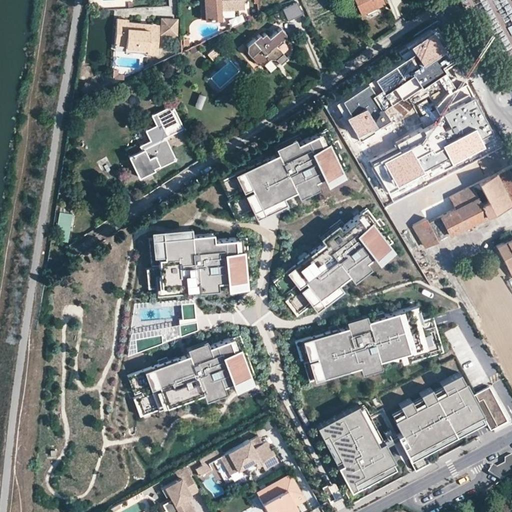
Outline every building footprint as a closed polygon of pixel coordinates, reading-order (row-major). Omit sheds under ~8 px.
[(203,0),(204,18),(220,17),(220,9),(241,8),(240,0),(203,0)] [(353,0),(359,12),(377,4),(382,2),(381,0),(353,0)] [(302,12),(297,1),(282,8),(287,20),(302,12)] [(139,28),(140,23),(127,22),(127,20),(116,19),(113,40),(124,41),(124,46),(156,49),(157,29),(139,28)] [(176,21),(161,21),(161,36),(176,36),(176,21)] [(246,44),(245,52),(255,63),(263,64),(269,59),(267,56),(270,53),(275,58),(275,60),(282,54),(277,48),(283,43),(280,40),(284,36),(284,34),(279,27),(268,37),(265,32),(260,35),(258,33),(246,44)] [(461,76),(435,36),(412,49),(416,56),(346,103),(353,117),(349,120),(359,139),(391,122),(384,111),(408,98),(424,130),(396,144),(399,151),(372,164),(391,199),(486,148),(484,144),(495,138),(461,76)] [(197,92),(194,104),(200,106),(204,94),(197,92)] [(178,129),(168,105),(149,114),(154,124),(142,130),(147,140),(135,146),(138,150),(127,156),(137,176),(153,169),(151,166),(156,164),(157,166),(174,158),(166,142),(163,136),(178,129)] [(181,134),(178,129),(163,136),(166,142),(181,135),(181,134)] [(328,139),(320,143),(334,172),(343,169),(337,157),(335,158),(332,151),(334,150),(328,139)] [(320,143),(319,140),(301,148),(281,158),(248,174),(255,188),(257,193),(263,206),(265,209),(299,193),(302,200),(310,196),(307,189),(318,184),(336,175),(334,172),(320,143)] [(278,152),(281,158),(301,148),(298,143),(278,152)] [(106,157),(97,162),(105,176),(114,171),(106,157)] [(511,164),(449,197),(454,207),(438,216),(434,218),(427,222),(424,217),(410,225),(424,247),(471,222),(485,215),(511,200),(511,164)] [(255,188),(248,174),(242,176),(243,179),(230,186),(235,197),(255,188)] [(307,189),(310,196),(321,190),(318,184),(307,189)] [(244,215),(263,206),(257,193),(251,196),(252,198),(239,204),(244,215)] [(71,212),(56,210),(54,222),(56,223),(55,239),(67,242),(71,212)] [(261,227),(270,226),(269,213),(260,213),(261,227)] [(488,222),(485,215),(471,222),(475,229),(488,222)] [(366,216),(359,221),(379,248),(386,242),(378,232),(376,233),(372,227),(374,226),(366,216)] [(359,221),(357,219),(341,231),(324,244),(294,266),(304,279),(307,284),(316,295),(318,298),(348,275),(353,281),(360,275),(356,269),(365,262),(381,250),(379,248),(359,221)] [(320,239),(324,244),(341,231),(337,226),(320,239)] [(211,228),(190,229),(190,236),(211,235),(211,228)] [(230,238),(230,235),(211,235),(190,236),(190,229),(163,230),(164,237),(164,253),(165,257),(157,258),(157,260),(157,266),(165,266),(166,284),(205,282),(204,275),(213,275),(232,274),(232,271),(230,238)] [(164,253),(164,237),(158,237),(158,240),(151,240),(152,253),(164,253)] [(230,238),(232,271),(241,270),(240,258),(239,258),(238,250),(239,250),(239,238),(230,238)] [(511,238),(496,247),(511,273),(511,238)] [(156,284),(166,284),(165,266),(157,266),(157,260),(152,260),(153,273),(158,273),(158,277),(155,277),(156,284)] [(356,269),(360,275),(370,268),(365,262),(356,269)] [(304,279),(294,266),(289,270),(291,273),(279,282),(287,292),(304,279)] [(299,308),(316,295),(307,284),(302,288),(303,289),(292,298),(299,308)] [(195,303),(182,305),(183,320),(180,320),(180,324),(196,322),(195,303)] [(412,306),(406,308),(413,331),(428,326),(427,320),(418,323),(412,306)] [(398,352),(418,346),(406,308),(386,314),(388,319),(375,323),(374,320),(366,322),(365,318),(345,324),(309,336),(314,351),(315,356),(320,371),(321,375),(357,364),(378,358),(377,355),(384,353),(383,351),(397,347),(398,352)] [(372,314),(374,320),(375,323),(388,319),(386,314),(383,315),(382,311),(372,314)] [(345,324),(365,318),(363,313),(343,319),(345,324)] [(198,330),(197,324),(180,327),(182,336),(198,330)] [(418,346),(398,352),(400,358),(435,347),(431,332),(415,336),(418,346)] [(314,351),(309,336),(303,337),(304,340),(300,341),(304,354),(314,351)] [(161,344),(160,337),(138,340),(139,352),(161,344)] [(238,337),(230,341),(241,372),(250,368),(245,356),(243,357),(241,350),(243,349),(238,337)] [(299,337),(294,338),(297,356),(303,355),(299,337)] [(230,341),(229,338),(210,345),(190,352),(155,365),(161,380),(163,385),(167,399),(169,402),(204,389),(207,396),(215,392),(213,386),(224,381),(242,375),(241,372),(230,341)] [(188,346),(190,352),(210,345),(208,338),(188,346)] [(383,351),(384,353),(386,359),(396,356),(395,353),(398,352),(397,347),(383,351)] [(320,371),(315,356),(310,357),(311,360),(306,361),(310,374),(320,371)] [(380,364),(378,358),(357,364),(359,371),(380,364)] [(161,380),(155,365),(149,367),(150,370),(136,375),(141,387),(161,380)] [(481,413),(490,428),(507,419),(487,384),(471,393),(465,380),(462,381),(457,372),(440,381),(445,390),(435,395),(432,390),(430,386),(419,392),(421,395),(425,401),(415,407),(412,400),(410,397),(399,402),(401,406),(404,412),(397,416),(394,418),(401,431),(397,433),(410,458),(420,452),(418,447),(481,413)] [(213,386),(215,392),(227,388),(224,381),(213,386)] [(435,395),(445,390),(442,384),(432,390),(435,395)] [(148,406),(167,399),(163,385),(156,387),(157,389),(143,394),(148,406)] [(415,407),(425,401),(421,395),(412,400),(415,407)] [(362,399),(356,402),(375,437),(380,434),(362,399)] [(394,459),(385,443),(380,446),(375,437),(356,402),(316,424),(322,434),(327,431),(339,455),(342,461),(337,464),(350,489),(356,486),(353,481),(394,459)] [(397,416),(404,412),(401,406),(394,410),(397,416)] [(418,447),(420,452),(484,417),(481,413),(418,447)] [(327,431),(322,434),(335,458),(339,455),(327,431)] [(260,441),(251,446),(247,439),(218,456),(222,463),(230,459),(236,469),(257,457),(263,468),(277,461),(267,443),(262,445),(260,441)] [(511,454),(505,458),(505,462),(496,467),(492,465),(488,472),(501,481),(511,475),(511,454)] [(236,469),(230,459),(222,463),(228,473),(236,469)] [(397,464),(394,459),(353,481),(356,486),(397,464)] [(197,490),(187,472),(160,487),(164,495),(167,493),(176,509),(172,511),(191,511),(194,511),(185,496),(184,494),(187,492),(189,495),(197,490)] [(300,492),(289,472),(255,491),(266,511),(273,507),(275,511),(288,511),(287,509),(294,504),(290,498),(300,492)] [(328,500),(339,495),(333,480),(322,485),(328,500)]
